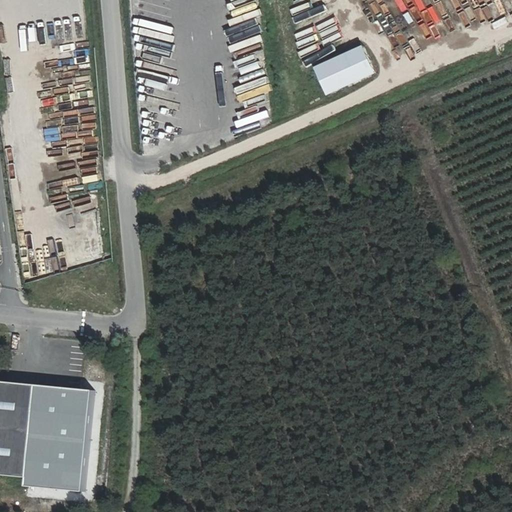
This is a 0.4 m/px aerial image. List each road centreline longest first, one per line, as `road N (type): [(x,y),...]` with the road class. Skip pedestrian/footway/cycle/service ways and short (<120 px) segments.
road 1 (unclassified): [(111,0),(137,298),(130,318),(0,313)]
road 2 (unknown): [(17,0),(9,72),(25,206)]
road 3 (track): [(130,511),(141,468),(130,318)]
